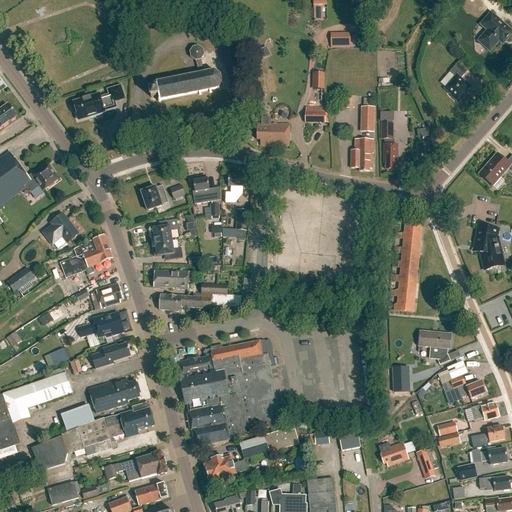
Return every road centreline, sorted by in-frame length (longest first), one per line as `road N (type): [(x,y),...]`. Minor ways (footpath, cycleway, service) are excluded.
road 1 (unclassified): [(152,342),(258,320),(269,164)]
road 2 (residential): [(511,397),(426,186)]
road 3 (residential): [(90,177),(180,153),(229,153),(269,164)]
road 4 (unclassified): [(152,342),(90,177)]
road 5 (unclassified): [(198,511),(152,342)]
road 6 (residential): [(269,164),(338,183),(426,186)]
road 7 (unclassified): [(90,177),(0,57)]
road 8 (residential): [(426,186),(511,95)]
